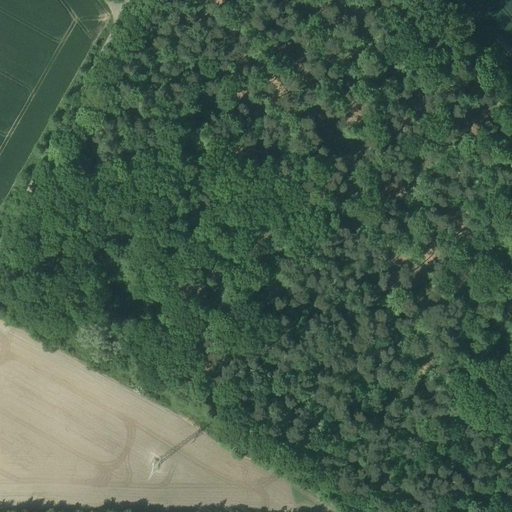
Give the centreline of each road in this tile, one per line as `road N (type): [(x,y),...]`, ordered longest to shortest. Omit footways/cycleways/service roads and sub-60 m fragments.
road 1 (track): [(0,295),(368,511)]
road 2 (unclassified): [(0,243),(119,1)]
